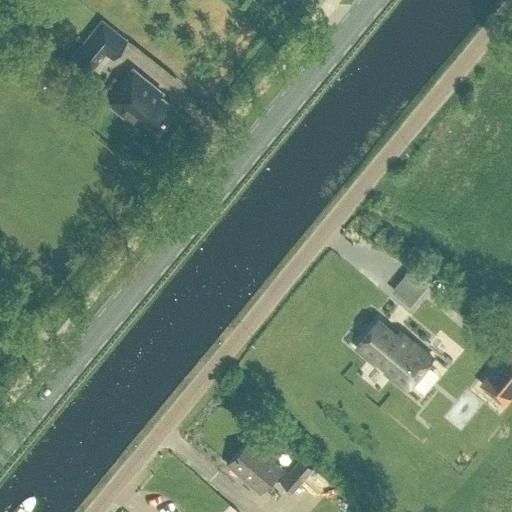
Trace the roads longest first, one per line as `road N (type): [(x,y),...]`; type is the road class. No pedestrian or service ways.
road 1 (unclassified): [(93,511),(511,2)]
road 2 (primary): [(0,444),(364,0)]
